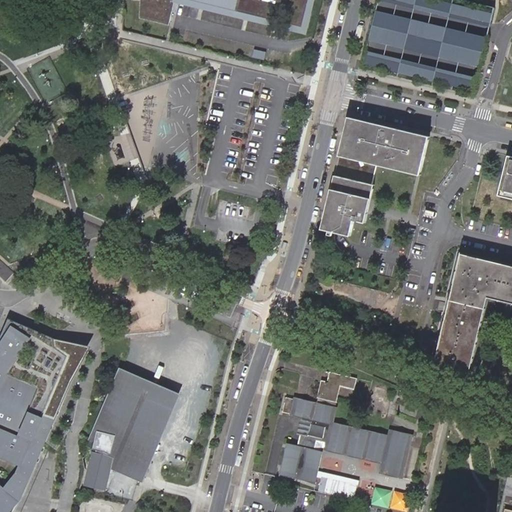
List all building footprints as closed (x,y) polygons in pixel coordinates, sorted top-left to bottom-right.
[(139,0),(139,18),(169,25),(175,3),(309,33),(316,0),(139,0)] [(493,12),(440,0),(376,0),(361,68),(474,94),(493,12)] [(418,173),(427,134),(348,115),(345,129),(350,130),(347,142),(342,140),(339,154),(337,154),(332,173),(335,174),(329,198),(333,199),(330,213),(323,211),(319,227),(348,234),(352,218),(363,221),(365,211),(363,211),(374,163),(418,173)] [(348,115),(346,115),(337,154),(339,154),(342,140),(347,142),(350,130),(345,129),(348,115)] [(335,174),(332,173),(323,211),(330,213),(333,199),(329,198),(335,174)] [(486,296),(511,302),(511,265),(459,252),(432,365),(467,373),(486,296)] [(12,511),(17,509),(84,352),(11,321),(0,345),(0,456),(21,465),(15,480),(7,490),(0,484),(0,511),(12,511)] [(171,387),(118,362),(82,437),(88,440),(91,424),(106,427),(104,435),(111,436),(106,460),(132,473),(171,387)] [(320,380),(316,397),(336,402),(340,385),(353,388),(356,377),(329,371),(327,382),(320,380)] [(409,438),(389,433),(388,437),(331,423),(334,409),(315,404),(284,396),(281,409),(303,415),(296,445),(314,450),(316,440),(326,442),(325,447),(383,462),(380,472),(400,476),(409,438)] [(336,402),(316,397),(315,404),(334,409),(336,402)] [(106,427),(91,424),(88,440),(79,476),(97,480),(101,465),(104,466),(106,460),(111,436),(104,435),(106,427)] [(314,450),(296,445),(288,443),(281,474),(316,483),(318,471),(323,452),(314,450)] [(359,480),(318,471),(316,483),(315,491),(354,499),(359,480)]
